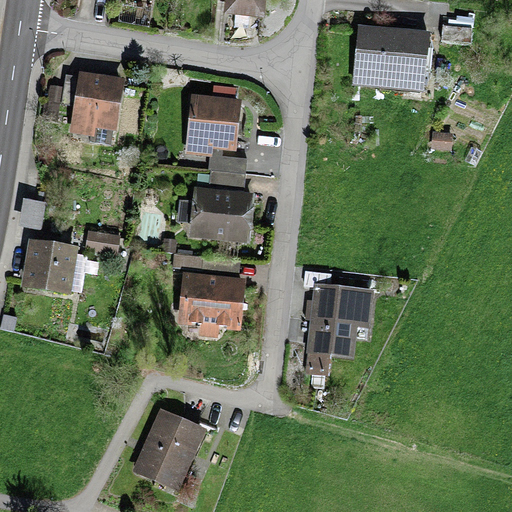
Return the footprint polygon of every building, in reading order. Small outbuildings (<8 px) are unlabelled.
[(265,0),(226,0),(224,23),(263,26),(265,0)] [(427,37),(358,31),(352,91),(421,97),(427,37)] [(126,84),(79,78),(72,137),(118,143),(126,84)] [(238,105),(192,101),(188,159),(234,162),(238,105)] [(247,169),(211,165),(209,189),(244,192),(247,169)] [(254,201),(196,194),(190,246),(248,253),(254,201)] [(45,210),(23,206),(18,233),(40,238),(45,210)] [(120,243),(87,238),(84,259),(117,264),(120,243)] [(76,254),(28,247),(20,296),(67,304),(76,254)] [(247,287),(183,278),(176,331),(240,339),(247,287)] [(370,298),(311,294),(306,360),(349,364),(351,331),(367,333),(370,298)] [(205,441),(160,420),(133,476),(178,497),(205,441)]
